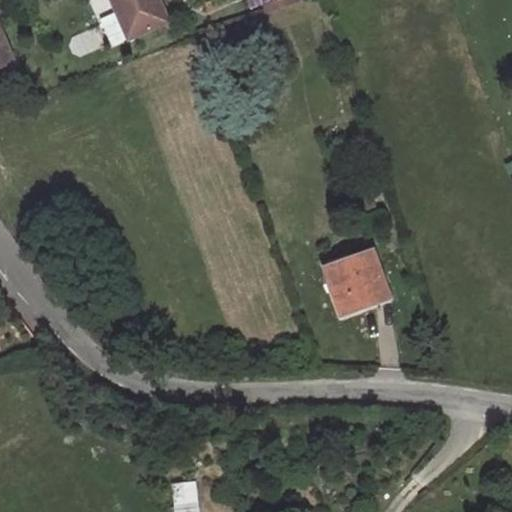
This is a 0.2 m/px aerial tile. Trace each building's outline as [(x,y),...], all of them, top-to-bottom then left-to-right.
[(160,0),(112,0),(130,40),(170,22),(160,0)] [(0,67),(13,61),(0,28),(0,67)] [(367,181),(355,184),(366,215),(378,212),(367,181)] [(375,253),(325,271),(342,315),(390,298),(375,253)] [(175,489),(176,511),(198,511),(197,486),(175,489)]
